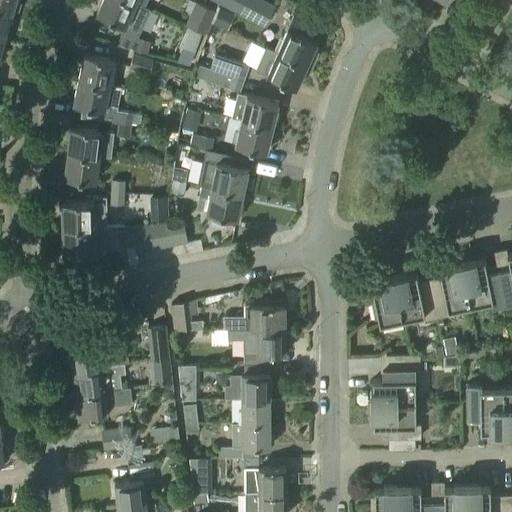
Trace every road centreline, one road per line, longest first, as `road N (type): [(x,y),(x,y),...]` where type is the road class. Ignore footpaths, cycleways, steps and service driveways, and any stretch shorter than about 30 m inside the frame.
road 1 (residential): [(29,313),(44,125),(76,0)]
road 2 (residential): [(29,313),(318,252)]
road 3 (residential): [(318,252),(332,126),(369,17)]
road 4 (residential): [(334,463),(318,252)]
road 5 (residential): [(51,511),(29,313)]
road 6 (residential): [(318,252),(511,215)]
road 7 (residential): [(511,461),(334,463)]
road 8 (residential): [(511,90),(369,17)]
